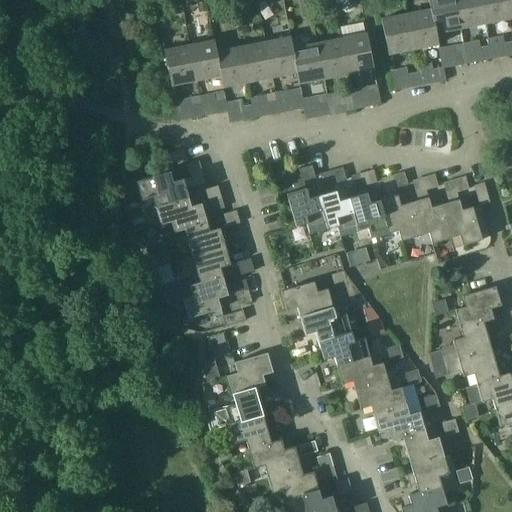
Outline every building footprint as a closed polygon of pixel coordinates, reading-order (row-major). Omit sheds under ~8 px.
[(429,0),(431,10),(437,33),(461,28),(455,0),(429,0)] [(481,0),(455,0),(461,28),(486,24),(481,0)] [(507,0),(481,0),(486,24),(511,19),(507,0)] [(437,33),(431,10),(407,14),(413,50),(440,45),(437,33)] [(389,55),(413,50),(407,14),(382,19),(389,55)] [(374,70),(368,34),(343,39),(350,74),(374,70)] [(291,38),(264,43),(271,78),(297,73),(294,49),(291,38)] [(350,74),(343,39),(318,44),(325,79),(350,74)] [(215,41),(187,47),(194,82),(221,77),(217,52),(215,41)] [(245,83),(271,78),(264,43),(239,48),(245,83)] [(299,84),(325,79),(318,44),(294,49),(297,73),(299,84)] [(171,86),(194,82),(187,47),(165,51),(171,86)] [(239,48),(217,52),(221,77),(223,87),(245,83),(239,48)] [(482,61),(493,59),(491,48),(480,50),(482,61)] [(458,66),(468,64),(466,53),(456,54),(458,66)] [(447,80),(444,69),(433,71),(436,83),(447,80)] [(411,88),(422,86),(419,74),(408,76),(411,88)] [(381,105),(379,93),(368,95),(371,107),(381,105)] [(291,99),(293,110),(304,108),(302,97),(291,99)] [(346,112),(356,110),(354,98),(343,100),(346,112)] [(215,102),(218,114),(228,112),(226,100),(215,102)] [(269,115),(280,113),(277,102),(267,104),(269,115)] [(321,116),(332,114),(330,103),(319,105),(321,116)] [(193,119),(204,117),(201,105),(191,107),(193,119)] [(245,120),(255,118),(253,107),(243,109),(245,120)] [(199,162),(189,165),(187,166),(191,178),(203,174),(199,162)] [(315,176),(312,166),(300,169),(302,176),(304,182),(316,179),(315,176)] [(343,168),(330,172),(334,184),(347,181),(343,168)] [(377,183),(377,181),(374,170),(361,174),(365,187),(377,183)] [(170,172),(170,173),(137,182),(143,201),(153,198),(156,208),(189,198),(183,180),(173,183),(170,172)] [(404,173),(392,176),(395,189),(408,185),(404,173)] [(435,175),(422,178),(426,191),(439,187),(435,175)] [(309,199),(304,182),(302,176),(283,181),(287,195),(296,228),(307,224),(310,235),(328,230),(318,196),(309,199)] [(466,177),(453,181),(457,193),(469,190),(466,177)] [(484,183),(481,184),(474,186),(480,206),(490,203),(484,183)] [(218,186),(208,190),(205,190),(209,203),(222,199),(218,186)] [(318,196),(328,230),(337,227),(341,237),(359,232),(349,199),(340,201),(337,191),(318,196)] [(349,199),(359,232),(368,229),(371,240),(389,234),(380,201),(371,204),(367,193),(349,199)] [(380,201),(389,234),(399,231),(402,242),(420,236),(410,203),(401,206),(398,196),(380,201)] [(189,198),(156,208),(161,226),(172,223),(175,233),(185,230),(185,229),(207,223),(202,204),(191,207),(189,198)] [(410,203),(420,236),(429,234),(432,244),(451,239),(441,205),(432,208),(429,198),(410,203)] [(441,205),(451,239),(460,236),(463,246),(482,241),(473,208),(463,210),(460,200),(441,205)] [(237,211),(226,214),(224,215),(228,227),(240,224),(237,211)] [(193,257),(226,247),(220,229),(210,232),(207,223),(185,229),(185,230),(193,257)] [(231,265),(226,247),(193,257),(200,283),(201,284),(223,278),(221,269),(231,265)] [(251,259),(249,260),(238,263),(242,275),(254,272),(251,259)] [(348,284),(344,272),(331,276),(335,288),(348,284)] [(229,296),(223,278),(201,284),(200,283),(190,286),(193,297),(183,300),(188,319),(222,310),(219,299),(229,296)] [(317,293),(314,282),(282,292),(287,311),(297,308),(300,317),(333,308),(328,290),(317,293)] [(455,310),(461,329),(483,322),(484,323),(494,320),(491,309),(501,306),(495,287),(462,297),(465,307),(455,310)] [(252,302),(249,290),(236,293),(240,306),(252,302)] [(363,296),(352,299),(350,300),(354,313),(366,309),(363,296)] [(432,304),(436,317),(448,313),(445,300),(432,304)] [(333,308),(300,317),(306,336),(316,333),(319,342),(352,333),(346,314),(336,317),(333,308)] [(381,321),(371,324),(368,325),(372,337),(385,334),(381,321)] [(491,350),(484,323),(483,322),(461,329),(463,338),(453,341),(455,346),(441,350),(442,351),(445,363),(491,350)] [(352,333),(319,342),(324,360),(335,357),(337,367),(370,357),(365,339),(354,342),(352,333)] [(400,346),(389,349),(387,349),(391,362),(403,358),(400,346)] [(474,375),(477,384),(500,377),(499,377),(491,350),(445,363),(449,375),(449,376),(462,372),(464,378),(474,375)] [(429,354),(433,367),(445,363),(442,351),(429,354)] [(228,377),(233,395),(255,388),(256,389),(266,386),(263,376),(273,373),(268,354),(235,363),(238,374),(228,377)] [(370,357),(337,367),(343,385),(353,382),(356,391),(389,382),(383,364),(373,367),(370,357)] [(433,367),(436,379),(449,375),(445,363),(433,367)] [(217,367),(204,370),(208,383),(220,379),(217,367)] [(418,370),(408,373),(405,374),(409,387),(422,383),(418,370)] [(493,400),(496,409),(511,404),(511,380),(510,374),(499,377),(500,377),(477,384),(482,403),(493,400)] [(374,416),(407,407),(402,388),(391,391),(389,382),(356,391),(361,410),(372,407),(374,416)] [(225,407),(231,426),(263,416),(256,389),(255,388),(233,395),(236,404),(225,407)] [(436,395),(426,398),(424,399),(427,411),(440,407),(436,395)] [(462,408),(466,421),(479,417),(475,404),(462,408)] [(511,426),(511,404),(496,409),(501,427),(511,424),(511,426)] [(410,416),(407,407),(374,416),(379,434),(390,431),(393,442),(403,439),(403,438),(425,431),(420,413),(410,416)] [(263,416),(231,426),(236,444),(246,441),(249,451),(272,444),(271,443),(263,416)] [(455,420),(445,423),(442,424),(446,436),(459,433),(455,420)] [(428,441),(425,431),(403,438),(403,439),(411,466),(444,456),(439,438),(428,441)] [(265,466),(268,476),(301,466),(295,447),(285,450),(282,440),(271,443),(272,444),(249,451),(254,469),(265,466)] [(228,445),(216,449),(219,461),(232,458),(228,445)] [(330,455),(319,458),(317,458),(321,471),(334,467),(330,455)] [(449,475),(444,456),(411,466),(419,492),(419,493),(442,487),(439,478),(449,475)] [(301,466),(268,476),(273,494),(283,491),(286,500),(319,491),(314,472),(303,475),(301,466)] [(473,481),(469,468),(456,472),(460,484),(473,481)] [(234,474),(238,487),(251,483),(247,470),(234,474)] [(348,479),(338,482),(336,483),(339,495),(352,492),(348,479)] [(402,511),(437,511),(437,508),(447,505),(442,487),(419,493),(419,492),(409,495),(412,506),(401,509),(402,511)] [(336,511),(332,497),(322,500),(319,491),(286,500),(289,511),(336,511)]
